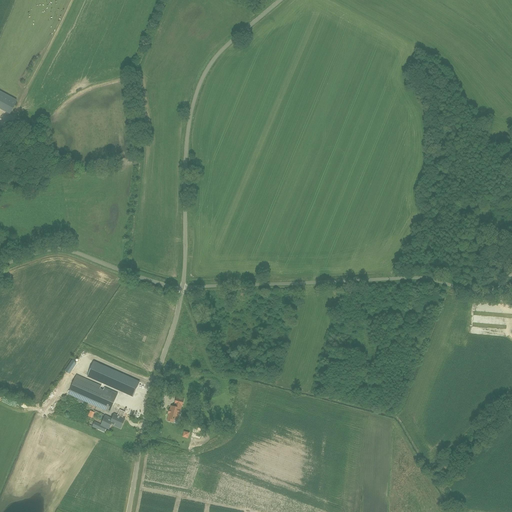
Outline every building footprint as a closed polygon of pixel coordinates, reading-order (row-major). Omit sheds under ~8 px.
[(17,101),(0,91),(0,109),(10,114),(17,101)] [(139,382),(94,362),(87,376),(133,397),(139,382)] [(109,413),(118,394),(111,391),(77,375),(70,390),(68,395),(109,413)] [(178,420),(181,406),(182,406),(184,400),(176,398),(175,404),(176,404),(175,407),(171,406),(170,410),(169,410),(168,413),(169,414),(168,421),(169,421),(172,422),(173,422),(174,420),(178,420)] [(122,418),(125,412),(120,410),(117,416),(114,415),(112,418),(112,420),(110,424),(111,424),(121,428),(125,419),(122,418)] [(110,424),(112,420),(112,418),(106,415),(101,425),(95,422),(93,426),(98,429),(105,432),(107,428),(109,429),(111,424),(110,424)]
